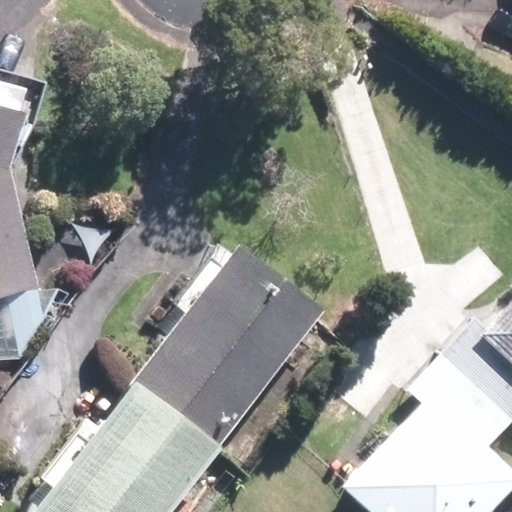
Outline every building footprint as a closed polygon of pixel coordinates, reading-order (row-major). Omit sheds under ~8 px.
[(0,289),(38,279),(11,172),(43,78),(0,63),(0,289)] [(169,511),(335,299),(245,229),(25,511),(169,511)] [(511,302),(493,323),(490,325),(484,331),(511,357),(511,302)] [(488,440),(511,415),(511,357),(484,331),(490,325),(493,323),(479,310),(411,379),(424,392),(431,385),(488,440)] [(511,463),(488,440),(431,385),(424,392),(422,395),(343,476),(380,511),(485,511),(511,485),(511,463)]
